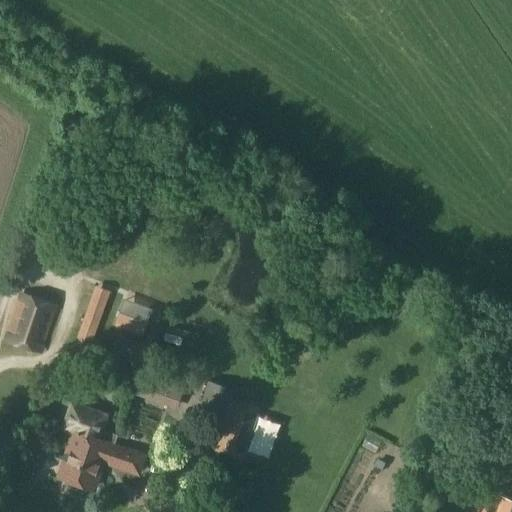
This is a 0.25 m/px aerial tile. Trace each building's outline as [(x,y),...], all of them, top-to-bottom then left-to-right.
[(57,305),(19,292),(3,340),(42,353),(57,305)] [(119,312),(115,324),(142,335),(146,323),(119,312)] [(87,350),(97,320),(83,315),(73,345),(87,350)] [(242,459),(260,408),(231,398),(213,450),(242,459)] [(73,432),(112,445),(115,436),(100,431),(105,415),(71,404),(63,429),(73,433),(73,432)] [(142,456),(112,445),(73,432),(73,433),(59,475),(94,487),(102,461),(137,473),(142,456)] [(362,459),(338,498),(359,511),(363,511),(387,474),(362,459)] [(511,511),(511,499),(483,491),(474,511),(511,511)]
